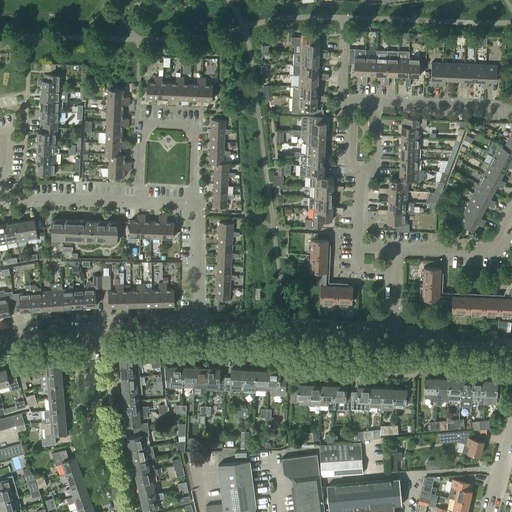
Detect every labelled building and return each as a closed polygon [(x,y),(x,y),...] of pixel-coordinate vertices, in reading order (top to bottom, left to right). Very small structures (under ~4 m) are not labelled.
[(291,37),(291,43),(295,47),(294,54),(319,55),(319,58),(324,58),(324,53),(319,53),(319,44),(317,44),(317,35),(301,35),(301,38),(291,37)] [(353,74),(362,74),(365,75),(365,56),(365,50),(349,49),(348,64),(354,64),(353,74)] [(383,80),(388,81),(388,76),(396,76),(398,52),(387,51),(386,57),(386,75),(383,75),(383,80)] [(396,76),(405,76),(407,76),(408,58),(409,58),(409,52),(398,52),(396,76)] [(294,54),(294,65),(318,66),(319,58),(319,55),(294,54)] [(365,56),(365,75),(362,74),(362,80),(367,80),(367,75),(375,75),(376,56),(365,56)] [(386,75),(386,57),(376,56),(375,75),(383,75),(386,75)] [(408,58),(407,76),(405,76),(405,81),(409,82),(409,77),(418,77),(419,58),(409,58),(408,58)] [(431,63),(430,79),(438,80),(438,86),(441,86),(442,63),(441,63),(431,63)] [(442,63),(441,86),(444,86),(445,80),(452,80),(453,64),(442,63)] [(453,64),(452,80),(459,81),(459,87),(463,87),(463,64),(453,64)] [(463,64),(463,87),(466,87),(466,81),(474,81),(474,65),(465,64),(463,64)] [(294,65),(293,76),(299,76),(318,77),(317,79),(323,79),(323,74),(318,74),(318,66),(294,65)] [(474,65),(474,81),(481,82),(481,88),(484,88),(485,65),(477,65),(474,65)] [(485,65),(484,88),(488,88),(488,82),(496,82),(496,65),(486,65),(485,65)] [(159,70),(159,77),(158,77),(157,100),(161,100),(161,99),(168,99),(169,83),(162,83),(163,70),(159,70)] [(44,73),(44,79),(42,79),(41,90),(60,91),(61,74),(44,73)] [(176,73),(175,77),(175,84),(169,83),(168,99),(175,99),(175,101),(179,101),(180,78),(180,73),(176,73)] [(202,73),(198,73),(197,73),(197,79),(197,84),(190,84),(190,100),(197,100),(197,102),(200,102),(201,79),(202,73)] [(299,76),(299,87),(317,88),(317,79),(318,77),(299,76)] [(157,100),(158,77),(154,77),(154,83),(146,82),(146,88),(146,92),(146,98),(153,98),(153,100),(157,100)] [(182,100),(190,100),(190,84),(184,84),(184,78),(180,78),(179,101),(182,101),(182,100)] [(201,79),(200,102),(204,102),(204,101),(212,101),(212,85),(205,85),(205,79),(201,79)] [(292,97),(298,98),(316,98),(316,101),(321,101),(322,96),(317,96),(317,88),(299,87),(293,87),(292,97)] [(107,100),(129,102),(129,97),(123,97),(123,90),(107,89),(107,100)] [(41,100),(60,101),(60,91),(41,90),(41,100)] [(292,97),(291,113),(298,114),(308,114),(309,109),(316,109),(316,101),(316,98),(298,98),(292,97)] [(40,110),(59,111),(60,101),(41,100),(40,110)] [(129,106),(129,102),(107,100),(107,111),(122,112),(122,106),(129,106)] [(43,121),(43,126),(57,127),(57,122),(59,122),(59,111),(40,110),(40,121),(43,121)] [(122,119),(122,112),(107,111),(106,122),(128,123),(128,119),(122,119)] [(301,133),(325,134),(326,123),(316,122),(316,117),(307,116),(301,116),(301,131),(301,133)] [(404,118),(403,127),(401,126),(401,138),(419,138),(419,127),(425,127),(426,119),(404,118)] [(211,120),(210,132),(231,132),(231,130),(225,130),(225,121),(211,120)] [(92,132),(92,122),(84,121),(83,131),(92,132)] [(106,122),(106,132),(121,133),(122,127),(128,127),(128,123),(106,122)] [(37,132),(37,143),(56,143),(57,127),(43,126),(42,132),(37,132)] [(457,134),(457,135),(455,140),(460,141),(462,136),(464,129),(458,129),(457,134)] [(121,133),(106,132),(105,143),(127,145),(127,140),(121,140),(121,133)] [(210,132),(210,142),(224,142),(224,134),(230,134),(231,132),(210,132)] [(301,133),(301,135),(301,137),(304,141),(306,141),(306,144),(325,145),(325,134),(301,133)] [(465,135),(463,140),(470,143),(472,138),(465,135)] [(401,138),(400,148),(419,149),(419,138),(401,138)] [(511,140),(508,139),(503,148),(511,153),(511,140)] [(210,142),(209,153),(230,154),(230,152),(223,151),(224,142),(210,142)] [(37,143),(36,153),(55,154),(56,143),(37,143)] [(105,155),(109,155),(109,154),(120,154),(121,148),(127,149),(127,145),(105,143),(105,155)] [(306,144),(306,155),(324,156),(325,145),(306,144)] [(511,165),(511,161),(509,160),(511,155),(511,153),(503,148),(499,146),(493,156),(511,165)] [(400,148),(400,159),(418,160),(419,149),(400,148)] [(55,164),(55,154),(36,153),(36,163),(55,164)] [(209,164),(214,165),(214,164),(223,164),(223,155),(230,156),(230,154),(209,153),(209,164)] [(109,154),(109,155),(108,165),(130,166),(130,162),(124,162),(125,155),(120,155),(120,154),(109,154)] [(324,156),(306,155),(301,155),(300,165),(305,166),(324,166),(324,156)] [(511,165),(493,156),(489,164),(488,165),(503,173),(506,167),(511,169),(511,165)] [(400,159),(399,170),(418,171),(418,160),(400,159)] [(55,175),(55,164),(36,163),(35,174),(55,175)] [(214,165),(214,175),(234,175),(234,173),(228,173),(228,164),(223,164),(214,164),(214,165)] [(130,171),(130,166),(108,165),(108,177),(124,178),(124,170),(130,171)] [(300,165),(300,177),(311,177),(315,177),(323,177),(324,166),(305,166),(300,165)] [(504,186),(505,183),(499,180),(503,173),(488,165),(483,175),(504,186)] [(399,170),(399,180),(399,181),(407,181),(417,182),(418,171),(399,170)] [(214,175),(213,186),(227,186),(228,177),(234,177),(234,175),(214,175)] [(493,192),(496,186),(502,189),(504,186),(483,175),(478,184),(493,192)] [(323,177),(315,177),(311,177),(310,187),(314,187),(314,188),(333,189),(333,191),(338,191),(338,186),(333,186),(333,178),(323,177)] [(407,192),(407,181),(399,181),(399,180),(389,180),(388,188),(388,191),(407,192)] [(478,184),(476,187),(473,194),(494,205),(495,202),(489,199),(493,192),(478,184)] [(213,186),(213,197),(234,197),(234,195),(227,195),(227,186),(213,186)] [(332,199),(333,191),(333,189),(314,188),(314,198),(314,199),(332,199)] [(406,203),(407,192),(388,191),(388,188),(383,188),(383,193),(388,193),(388,202),(406,203)] [(473,194),(471,197),(468,204),(483,211),(486,205),(492,208),(494,205),(473,194)] [(213,197),(212,208),(226,208),(227,199),(233,199),(234,197),(213,197)] [(308,209),(313,209),(332,210),(331,212),(337,213),(337,208),(332,208),(332,199),(314,199),(314,198),(309,198),(308,209)] [(387,212),(406,213),(414,214),(414,203),(406,203),(388,202),(387,210),(387,212)] [(468,204),(465,209),(463,213),(483,224),(485,221),(479,218),(483,211),(468,204)] [(313,220),(305,220),(304,228),(321,229),(321,221),(331,221),(331,212),(332,210),(313,209),(313,220)] [(387,215),(387,223),(396,224),(396,232),(409,232),(409,224),(405,224),(406,213),(387,212),(387,210),(383,210),(382,215),(387,215)] [(463,213),(457,223),(472,231),(476,224),(482,227),(483,224),(463,213)] [(140,237),(141,215),(137,215),(137,221),(129,221),(129,236),(140,237)] [(141,215),(140,237),(150,237),(151,222),(145,221),(145,215),(141,215)] [(160,238),(162,216),(158,216),(158,222),(151,222),(150,237),(160,238)] [(166,216),(162,216),(160,238),(173,238),(173,223),(166,222),(166,216)] [(73,241),(75,220),(52,219),(51,240),(73,241)] [(24,222),(27,240),(37,238),(34,220),(24,222)] [(95,242),(97,221),(75,220),(73,241),(95,242)] [(116,243),(117,222),(97,221),(96,242),(116,243)] [(27,240),(24,222),(14,223),(17,242),(27,240)] [(17,242),(14,223),(4,225),(7,243),(17,242)] [(218,232),(232,232),(233,223),(218,223),(218,232)] [(239,233),(232,232),(218,232),(218,243),(232,244),(233,237),(238,237),(239,233)] [(321,234),(321,240),(311,240),(310,272),(316,272),(316,285),(320,286),(319,302),(352,303),(352,287),(341,286),(341,283),(336,283),(331,283),(331,286),(325,285),(326,262),(329,262),(330,252),(327,252),(327,241),(327,234),(321,234)] [(232,253),(232,244),(218,243),(217,253),(232,253)] [(62,247),(62,258),(72,259),(72,247),(62,247)] [(238,254),(232,253),(217,253),(217,266),(231,267),(231,257),(238,258),(238,254)] [(56,264),(56,266),(60,267),(60,259),(50,258),(50,264),(56,264)] [(61,261),(61,259),(60,259),(60,267),(72,267),(72,261),(61,261)] [(437,268),(438,262),(423,261),(422,300),(438,300),(438,305),(451,305),(451,313),(511,315),(511,284),(508,292),(510,294),(509,296),(509,298),(504,298),(504,295),(494,295),(494,298),(473,297),(473,294),(463,293),(463,296),(438,296),(439,289),(442,289),(442,280),(439,279),(440,268),(437,268)] [(243,274),(237,274),(237,276),(231,276),(231,267),(217,266),(216,280),(231,280),(237,280),(237,278),(243,278),(243,274)] [(95,288),(102,288),(101,276),(93,276),(93,282),(91,282),(90,280),(87,280),(86,283),(86,285),(84,285),(85,289),(84,289),(85,306),(96,305),(95,288)] [(141,280),(136,280),(136,284),(131,284),(131,291),(130,291),(130,306),(137,306),(138,308),(141,308),(141,280)] [(151,284),(145,284),(145,280),(141,280),(141,308),(145,307),(145,306),(152,306),(151,284)] [(216,280),(216,291),(230,292),(231,280),(216,280)] [(51,284),(52,291),(53,309),(63,308),(62,286),(62,284),(51,284)] [(163,307),(163,284),(158,284),(158,290),(152,290),(152,284),(151,284),(152,306),(159,306),(159,307),(163,307)] [(163,284),(163,307),(166,307),(166,305),(174,305),(174,290),(166,290),(166,284),(163,284)] [(20,311),(31,310),(30,285),(25,285),(26,293),(19,293),(20,311)] [(31,310),(42,309),(41,292),(41,288),(37,288),(37,287),(36,286),(35,285),(33,285),(30,285),(31,310)] [(120,308),(119,285),(115,285),(115,291),(108,291),(108,307),(116,307),(116,308),(120,308)] [(123,285),(119,285),(120,308),(123,308),(123,306),(130,306),(130,291),(124,291),(123,285)] [(73,286),(62,286),(63,308),(74,307),(73,289),(73,286)] [(84,289),(73,289),(74,307),(85,306),(84,289)] [(0,315),(9,314),(7,298),(13,297),(12,292),(6,293),(4,291),(0,291),(0,315)] [(52,291),(41,292),(42,309),(53,309),(52,291)] [(216,291),(215,299),(218,299),(217,303),(229,303),(229,300),(230,300),(230,292),(216,291)] [(498,321),(498,329),(506,330),(507,322),(498,321)] [(160,363),(159,350),(150,351),(151,364),(160,363)] [(119,355),(120,367),(138,365),(143,365),(143,359),(135,359),(134,353),(119,355)] [(45,363),(46,369),(38,370),(38,375),(42,375),(62,374),(61,361),(45,363)] [(21,379),(29,376),(26,364),(17,366),(21,379)] [(119,378),(121,378),(121,379),(136,378),(139,377),(138,365),(120,367),(120,371),(118,371),(119,378)] [(171,369),(165,368),(166,386),(177,387),(183,387),(183,367),(171,366),(171,369)] [(183,367),(183,387),(194,388),(195,368),(183,367)] [(206,395),(206,391),(207,368),(195,368),(194,388),(200,389),(200,395),(206,395)] [(225,391),(225,378),(219,378),(220,369),(207,368),(206,391),(225,391)] [(231,392),(231,385),(243,385),(244,370),(232,369),(231,378),(225,378),(225,391),(231,392)] [(11,391),(19,389),(15,375),(8,377),(6,370),(0,371),(0,387),(9,385),(11,391)] [(255,392),(255,391),(256,370),(244,370),(243,385),(243,392),(255,392)] [(256,370),(255,391),(267,391),(268,371),(256,370)] [(280,371),(268,371),(267,391),(271,392),(271,394),(274,396),(282,397),(285,394),(286,373),(280,373),(280,371)] [(43,387),(47,387),(63,385),(62,374),(42,375),(43,387)] [(30,381),(29,376),(21,379),(24,389),(27,389),(25,383),(30,381)] [(139,377),(136,378),(121,379),(122,391),(142,389),(141,377),(139,377)] [(425,378),(424,399),(430,399),(430,402),(436,402),(437,378),(425,378)] [(448,400),(449,379),(437,378),(436,402),(435,406),(442,406),(442,402),(448,402),(448,400)] [(449,379),(448,400),(460,400),(460,379),(449,379)] [(471,404),(472,404),(472,400),(472,396),(473,380),(460,379),(460,400),(471,400),(471,404)] [(472,396),(472,400),(479,400),(479,404),(484,404),(484,396),(485,380),(473,380),(472,396)] [(496,402),(497,381),(485,380),(484,396),(484,404),(489,404),(489,401),(496,402)] [(298,384),(297,390),(291,390),(290,403),(297,403),(297,400),(304,400),(303,405),(308,406),(308,405),(309,405),(310,385),(298,384)] [(47,387),(48,399),(64,397),(63,385),(47,387)] [(310,385),(309,405),(321,406),(321,401),(322,385),(310,385)] [(328,409),(333,409),(334,386),(322,385),(321,401),(321,406),(328,406),(328,409)] [(351,392),(345,392),(345,386),(334,386),(333,409),(338,410),(351,410),(351,409),(351,392)] [(351,392),(351,409),(369,410),(369,408),(370,387),(358,387),(358,392),(351,392)] [(381,412),(381,404),(382,388),(370,387),(369,408),(377,408),(377,412),(381,412)] [(381,404),(393,404),(394,388),(382,388),(381,404)] [(404,405),(404,407),(412,407),(413,396),(406,395),(406,389),(394,388),(393,404),(404,405)] [(142,394),(142,389),(122,391),(123,403),(139,401),(138,394),(142,394)] [(49,410),(44,410),(44,411),(49,411),(65,410),(64,397),(48,399),(49,410)] [(149,406),(139,407),(139,401),(123,403),(124,415),(147,413),(147,412),(150,411),(149,406)] [(66,422),(65,410),(49,411),(44,411),(44,419),(42,419),(42,423),(41,423),(50,423),(66,422)] [(147,424),(143,424),(143,418),(147,418),(147,413),(124,415),(125,427),(133,426),(133,432),(148,430),(147,424)] [(12,416),(15,427),(16,428),(24,425),(21,414),(12,416)] [(15,427),(12,416),(7,418),(10,428),(15,427)] [(2,419),(4,430),(10,428),(7,418),(2,419)] [(459,429),(459,420),(448,421),(448,430),(459,429)] [(480,430),(484,430),(484,421),(472,422),(472,431),(480,430)] [(55,445),(54,435),(67,433),(66,422),(50,423),(41,423),(40,423),(41,429),(44,429),(45,438),(41,438),(42,446),(55,445)] [(149,436),(148,430),(133,432),(134,438),(127,440),(130,452),(148,447),(146,436),(149,436)] [(469,430),(440,433),(438,434),(439,443),(441,443),(457,442),(464,443),(462,453),(468,455),(469,453),(479,456),(483,442),(466,437),(467,435),(469,434),(469,430)] [(241,431),(240,442),(241,442),(241,447),(246,447),(246,442),(248,442),(249,431),(241,431)] [(363,432),(351,432),(352,441),(364,440),(363,432)] [(185,442),(179,442),(176,443),(178,453),(182,452),(183,453),(184,452),(185,442)] [(319,445),(321,477),(363,474),(361,442),(319,445)] [(18,456),(23,455),(20,444),(15,446),(17,456),(18,456)] [(152,446),(148,447),(130,452),(132,463),(147,460),(155,458),(152,446)] [(10,447),(4,449),(7,459),(12,458),(10,447)] [(61,464),(65,474),(80,469),(76,458),(69,460),(65,450),(51,453),(56,466),(61,464)] [(401,460),(401,452),(389,452),(389,472),(397,471),(397,460),(401,460)] [(324,511),(317,454),(282,459),(284,472),(292,478),(296,511),(324,511)] [(132,463),(135,475),(157,470),(157,469),(154,470),(153,465),(149,466),(147,460),(132,463)] [(220,488),(253,485),(250,461),(217,465),(220,488)] [(175,471),(176,471),(178,477),(184,475),(182,464),(174,466),(175,471)] [(61,482),(67,480),(69,486),(84,481),(80,469),(65,474),(59,476),(61,482)] [(158,475),(157,470),(135,475),(138,486),(153,483),(151,476),(158,475)] [(0,481),(0,488),(0,490),(0,489),(0,502),(13,499),(10,488),(12,487),(9,479),(0,481)] [(38,489),(36,484),(35,480),(34,479),(29,481),(27,485),(30,494),(39,491),(38,489)] [(394,506),(401,505),(399,479),(327,486),(329,511),(331,511),(394,506)] [(469,502),(472,490),(467,489),(468,483),(453,479),(448,497),(454,499),(469,502)] [(84,481),(69,486),(73,497),(67,499),(74,497),(88,492),(84,481)] [(162,492),(155,494),(153,483),(138,486),(140,498),(163,493),(162,492)] [(253,485),(220,488),(222,504),(206,506),(206,511),(240,511),(255,509),(257,508),(255,498),(257,498),(256,492),(254,492),(253,485)] [(422,485),(420,491),(430,493),(432,487),(422,485)] [(420,491),(419,499),(418,504),(421,504),(426,506),(427,506),(430,493),(420,491)] [(67,499),(69,505),(75,503),(77,509),(91,503),(88,492),(74,497),(67,499)] [(158,507),(156,500),(164,498),(163,493),(140,498),(143,510),(158,507)] [(190,502),(189,496),(178,499),(180,505),(190,502)] [(11,511),(16,511),(13,499),(0,502),(0,511),(11,511)] [(466,511),(469,502),(454,499),(451,511),(457,511),(466,511)] [(94,511),(91,503),(77,509),(77,511),(94,511)]
